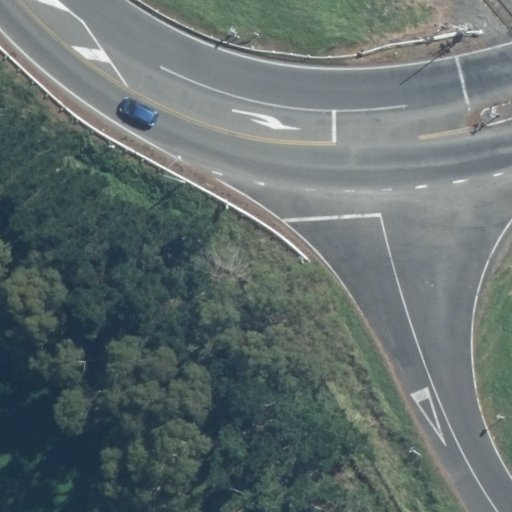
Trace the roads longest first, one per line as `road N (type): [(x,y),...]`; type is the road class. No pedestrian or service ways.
road 1 (unclassified): [(500,511),(420,363),(395,288),(367,133)]
road 2 (secondary): [(17,0),(73,52),(176,108),(296,134),(367,133)]
road 3 (secondary): [(511,111),(367,133)]
